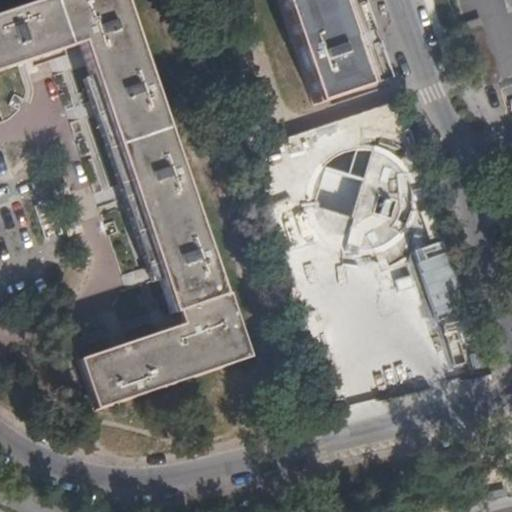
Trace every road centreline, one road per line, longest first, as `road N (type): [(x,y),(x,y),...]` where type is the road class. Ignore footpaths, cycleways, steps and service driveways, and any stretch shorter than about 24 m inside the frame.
road 1 (unknown): [(459,422),(366,130),(351,121),(294,141),(289,151),(385,444)]
road 2 (residential): [(511,407),(228,492),(146,504),(70,491),(0,453)]
road 3 (residential): [(399,0),(511,319)]
road 4 (unknown): [(430,86),(343,113),(282,120),(269,112),(224,0)]
